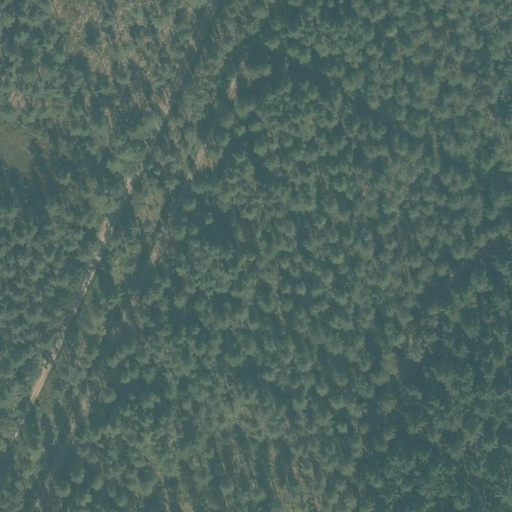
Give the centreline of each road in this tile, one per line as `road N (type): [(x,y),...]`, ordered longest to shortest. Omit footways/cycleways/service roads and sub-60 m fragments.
road 1 (track): [(272,0),(33,511)]
road 2 (track): [(0,458),(208,11)]
road 3 (track): [(511,237),(449,279),(423,313),(330,511)]
road 4 (track): [(511,457),(265,304)]
road 5 (track): [(0,144),(115,212)]
